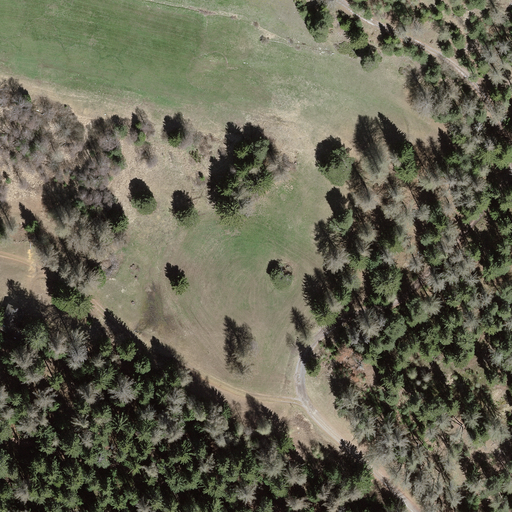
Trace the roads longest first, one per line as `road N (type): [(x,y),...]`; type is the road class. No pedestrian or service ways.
road 1 (track): [(303,401),(219,386),(137,340),(74,284),(0,252)]
road 2 (track): [(511,186),(440,274),(393,307),(320,336),(301,367),(303,401)]
road 3 (track): [(343,0),(467,70),(511,136)]
road 4 (track): [(303,401),(414,511)]
